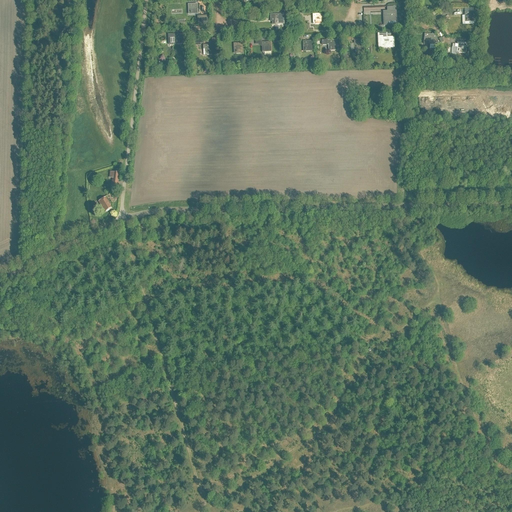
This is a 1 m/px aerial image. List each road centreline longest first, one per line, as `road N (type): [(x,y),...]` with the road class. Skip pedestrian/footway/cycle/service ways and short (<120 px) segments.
road 1 (unclassified): [(107,226),(166,209),(511,202)]
road 2 (unclassified): [(107,226),(121,204),(146,0)]
